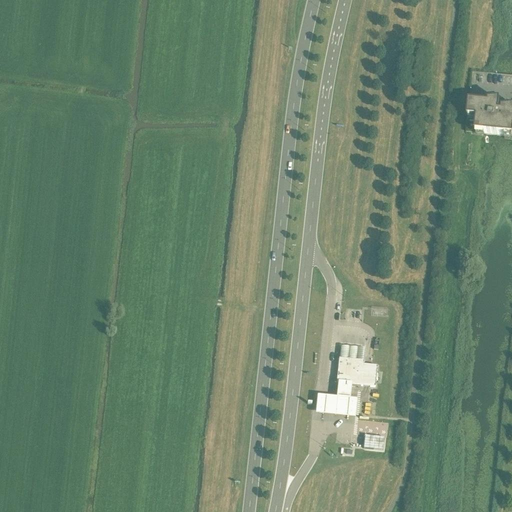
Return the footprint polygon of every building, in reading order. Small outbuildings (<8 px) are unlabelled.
[(488,102),(488,105),(469,102),(467,122),(476,123),(475,133),(489,135),(511,137),(511,108),(502,109),(502,111),(499,111),(500,106),(500,103),(500,102),(497,102),(488,102)] [(341,346),(339,360),(363,362),(364,348),(341,346)] [(375,388),(377,367),(368,366),(365,366),(363,366),(364,362),(363,362),(339,360),(336,384),(342,385),(363,387),(366,388),(375,388)] [(315,413),(355,417),(356,399),(350,398),(352,382),(338,381),(336,396),(317,394),(315,413)] [(366,436),(365,436),(363,449),(383,451),(385,438),(374,437),(374,439),(365,438),(366,436)]
